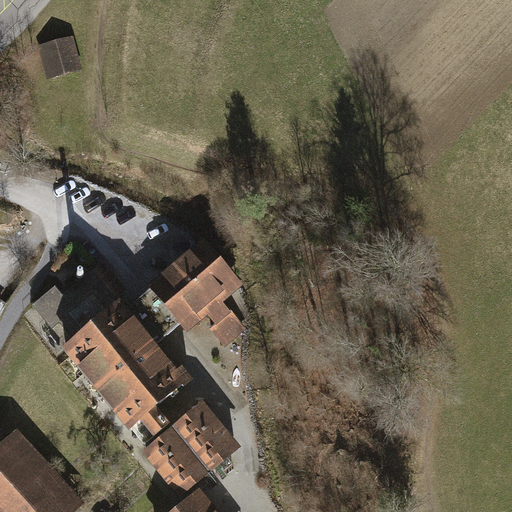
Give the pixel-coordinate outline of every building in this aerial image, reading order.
[(37,46),(48,85),(80,76),(70,37),(37,46)] [(59,342),(128,427),(140,417),(156,436),(173,422),(158,403),(190,377),(159,339),(168,332),(178,324),(185,333),(207,315),(215,324),(209,328),(227,350),(240,339),(226,322),(234,316),(223,302),(243,286),(202,237),(190,247),(188,244),(160,268),(162,270),(146,282),(149,285),(139,293),(128,302),(121,292),(125,289),(103,263),(62,296),(54,286),(31,305),(48,327),(68,311),(80,325),(59,342)] [(140,450),(177,495),(238,445),(200,400),(173,422),(156,436),(140,450)] [(0,444),(0,511),(72,511),(82,503),(18,429),(0,444)] [(171,511),(217,511),(199,490),(171,511)]
